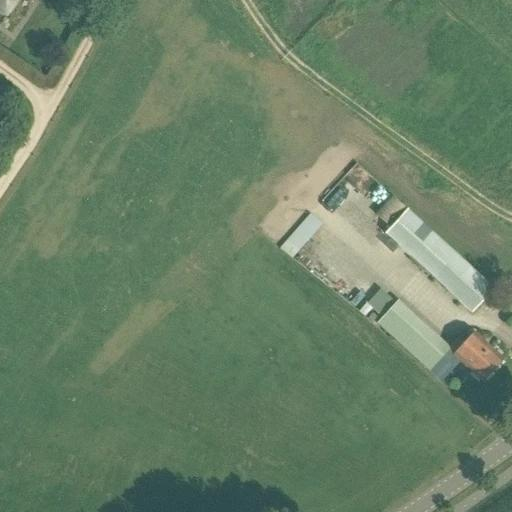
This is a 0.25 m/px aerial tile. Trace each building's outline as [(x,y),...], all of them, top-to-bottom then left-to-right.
[(0,0),(0,10),(7,15),(16,0),(0,0)] [(385,233),(472,312),(495,287),(406,208),(385,233)] [(317,215),(290,244),(301,254),(328,225),(317,215)] [(378,322),(428,369),(449,347),(399,299),(378,322)] [(453,354),(481,380),(502,358),(474,332),(453,354)]
